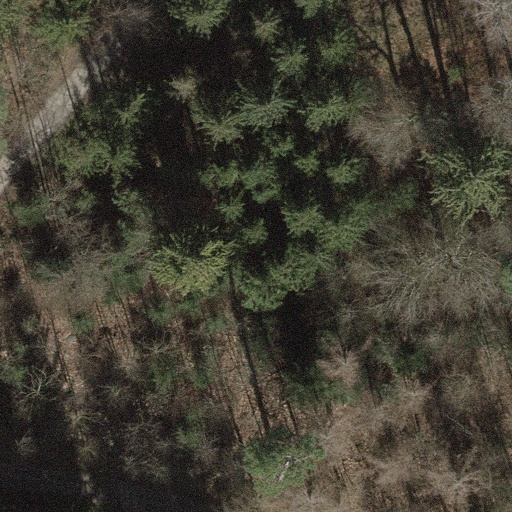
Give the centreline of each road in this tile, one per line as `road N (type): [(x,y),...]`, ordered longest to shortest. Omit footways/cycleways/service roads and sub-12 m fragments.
road 1 (track): [(149,0),(0,174)]
road 2 (track): [(0,466),(106,482),(208,511)]
